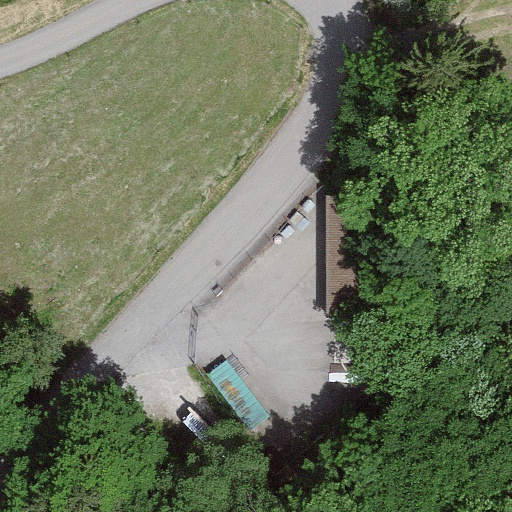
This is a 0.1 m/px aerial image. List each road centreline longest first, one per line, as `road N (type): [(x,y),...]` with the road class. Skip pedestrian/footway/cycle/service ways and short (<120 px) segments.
road 1 (residential): [(0,489),(36,407),(295,154),(325,106),(335,53),(313,0)]
road 2 (track): [(511,13),(335,53)]
road 3 (residential): [(127,0),(0,60)]
